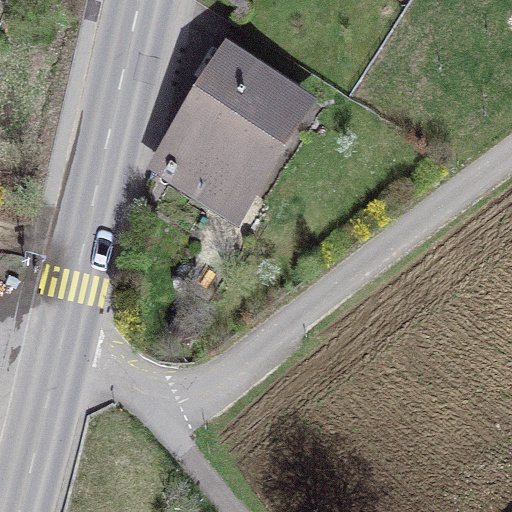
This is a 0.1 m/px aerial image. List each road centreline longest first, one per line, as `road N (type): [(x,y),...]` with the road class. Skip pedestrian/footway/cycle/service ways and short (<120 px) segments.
road 1 (residential): [(159,418),(235,375),(511,160)]
road 2 (primary): [(62,347),(145,0)]
road 3 (primary): [(22,511),(62,347)]
road 4 (residential): [(159,418),(62,347)]
